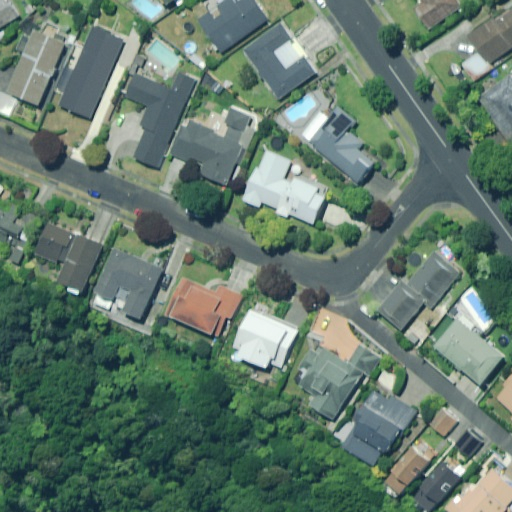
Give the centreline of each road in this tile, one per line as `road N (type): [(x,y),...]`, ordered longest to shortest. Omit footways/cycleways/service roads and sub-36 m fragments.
road 1 (residential): [(0,141),(329,280),(347,275),(452,158)]
road 2 (residential): [(452,158),(342,0)]
